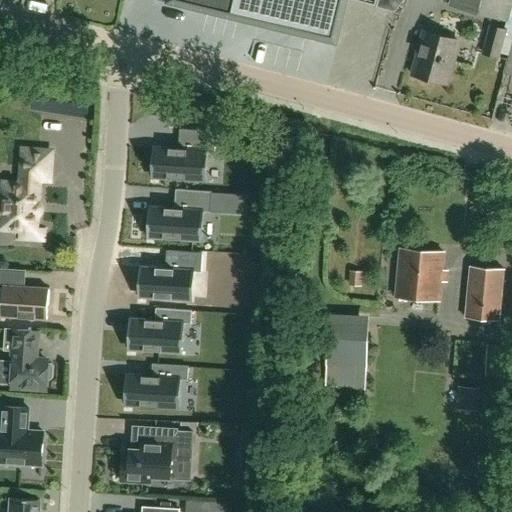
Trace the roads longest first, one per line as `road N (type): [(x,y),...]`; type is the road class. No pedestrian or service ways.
road 1 (residential): [(75,511),(89,314),(108,235),(118,56)]
road 2 (residential): [(511,163),(118,56)]
road 3 (residential): [(118,56),(0,23)]
